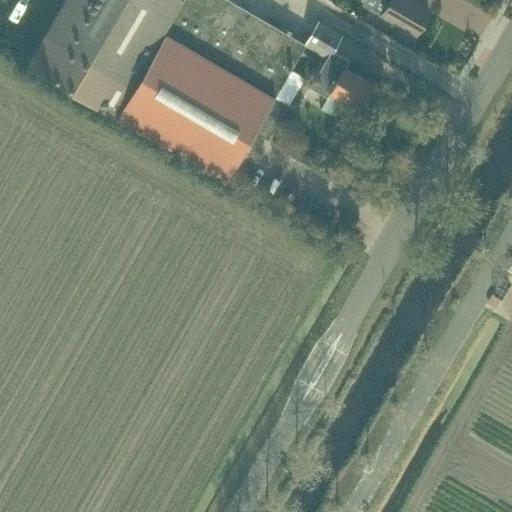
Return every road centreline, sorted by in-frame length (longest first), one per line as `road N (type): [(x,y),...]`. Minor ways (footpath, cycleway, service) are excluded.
road 1 (tertiary): [(237,511),(511,38)]
road 2 (unclassified): [(351,511),(511,238)]
